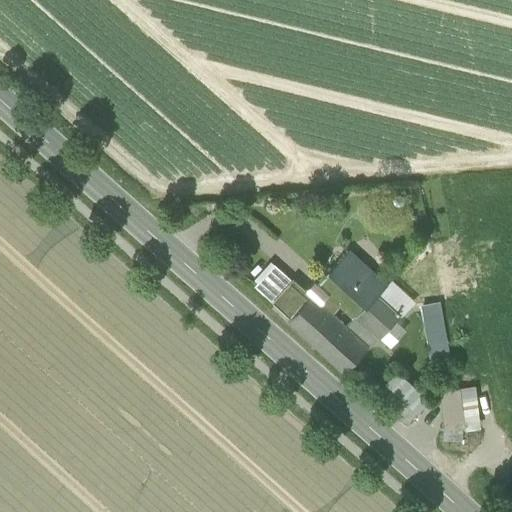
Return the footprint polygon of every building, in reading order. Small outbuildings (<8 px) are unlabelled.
[(321,302),(332,313),(341,304),(354,317),(356,318),(376,295),(386,285),(348,251),(318,283),(329,293),(321,302)] [(255,286),(273,302),(291,282),(273,265),(255,286)] [(386,285),(376,295),(396,314),(400,317),(415,302),(391,279),(386,285)] [(329,293),(318,283),(315,280),(307,289),(312,295),(321,302),(329,293)] [(291,282),(273,302),(291,319),(309,298),(291,282)] [(316,346),(340,320),(332,313),(321,302),(312,295),(309,298),(291,319),(289,321),(316,346)] [(356,318),(368,329),(376,336),(377,334),(393,317),(396,314),(376,295),(356,318)] [(451,356),(440,301),(421,305),(431,360),(451,356)] [(344,372),(368,345),(360,338),(368,329),(356,318),(354,317),(346,325),(340,320),(316,346),(344,372)] [(393,317),(377,334),(391,346),(406,329),(393,317)] [(368,345),(376,336),(368,329),(360,338),(368,345)] [(398,369),(387,381),(420,411),(430,399),(398,369)] [(376,393),(408,423),(420,411),(387,381),(376,393)] [(461,386),(461,388),(465,430),(481,429),(477,384),(461,386)] [(461,388),(441,390),(445,432),(465,430),(461,388)]
